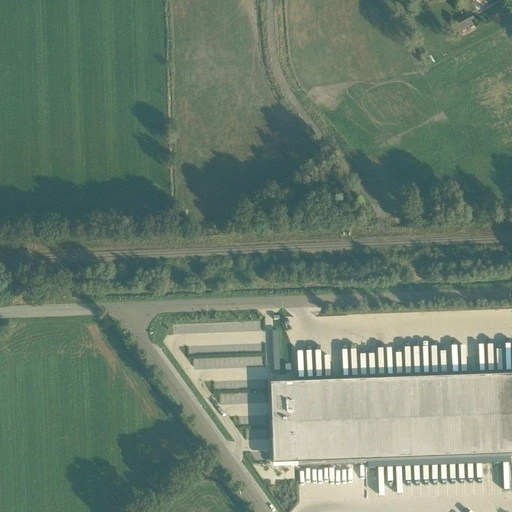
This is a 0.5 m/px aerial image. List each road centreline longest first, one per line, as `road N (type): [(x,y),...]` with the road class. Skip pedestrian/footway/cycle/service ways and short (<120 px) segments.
road 1 (unclassified): [(124,311),(511,295)]
road 2 (unclassified): [(382,232),(377,209),(286,96),(272,60),(269,0)]
road 3 (unclassified): [(260,511),(124,311)]
road 4 (unclassified): [(0,314),(124,311)]
